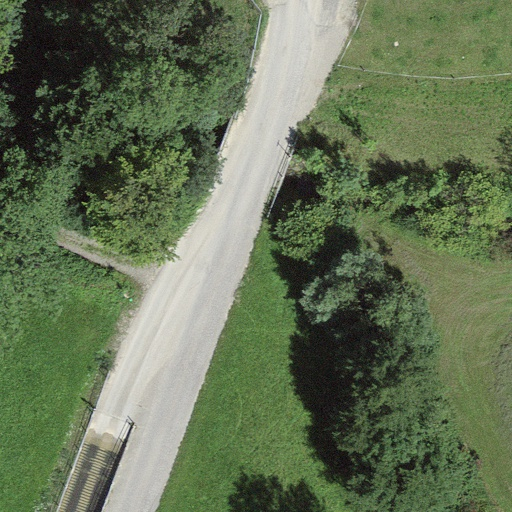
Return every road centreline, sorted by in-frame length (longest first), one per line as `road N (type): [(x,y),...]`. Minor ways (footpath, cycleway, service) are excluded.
road 1 (track): [(311,0),(129,511)]
road 2 (track): [(207,289),(98,412),(62,511)]
road 3 (track): [(207,289),(87,246),(0,202)]
